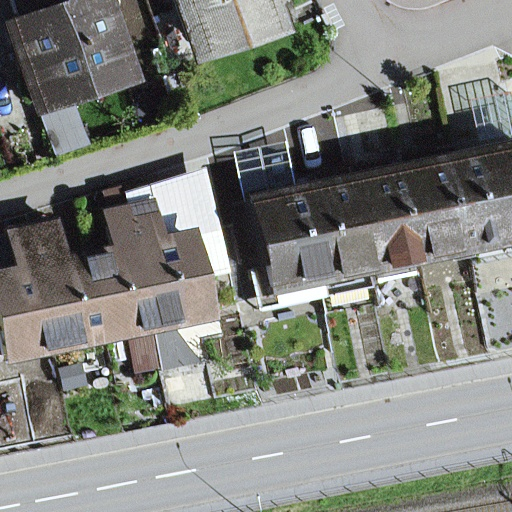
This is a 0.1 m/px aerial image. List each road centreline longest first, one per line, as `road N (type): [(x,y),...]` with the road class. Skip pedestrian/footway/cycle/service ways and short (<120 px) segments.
road 1 (primary): [(511,408),(0,509)]
road 2 (residential): [(0,199),(199,140),(340,89),(430,45)]
